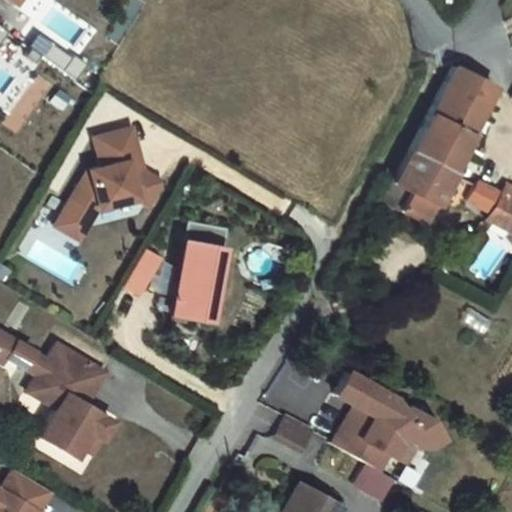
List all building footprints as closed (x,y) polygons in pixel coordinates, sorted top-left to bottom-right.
[(429,93),(385,167),(424,190),(468,116),(445,102),(429,93)] [(487,127),(511,141),(511,101),(505,97),(487,127)] [(61,212),(44,242),(69,255),(79,236),(117,225),(129,231),(141,208),(123,197),(122,195),(109,199),(106,188),(119,184),(110,155),(74,166),(82,194),(68,198),(72,209),(61,212)] [(385,167),(367,198),(363,196),(352,217),(395,242),(424,190),(385,167)] [(119,184),(106,188),(109,199),(122,195),(119,184)] [(511,242),(511,236),(472,213),(475,207),(449,192),(443,201),(435,215),(460,230),(453,241),(497,268),(511,242)] [(72,209),(68,198),(61,212),(72,209)] [(475,207),(472,213),(511,236),(511,217),(479,198),(475,207)] [(44,242),(37,255),(62,268),(69,255),(44,242)] [(205,249),(166,244),(154,338),(181,342),(186,304),(198,306),(201,279),(189,278),(190,268),(203,269),(205,249)] [(129,275),(122,288),(137,296),(144,283),(129,275)] [(122,288),(109,313),(124,321),(137,296),(122,288)] [(198,306),(186,304),(181,342),(193,344),(198,306)] [(0,370),(0,391),(15,399),(23,383),(0,370)] [(95,401),(47,374),(38,391),(29,407),(20,423),(49,439),(33,468),(69,488),(75,477),(83,461),(94,467),(104,450),(77,435),(95,401)] [(29,407),(38,391),(23,383),(15,399),(29,407)] [(329,398),(317,420),(343,435),(338,444),(332,440),(314,470),(362,498),(370,483),(373,484),(381,469),(390,463),(397,473),(413,473),(426,464),(413,446),(391,433),(386,437),(378,427),(329,398)] [(249,425),(268,434),(277,414),(257,405),(249,425)] [(269,439),(299,449),(308,423),(278,413),(269,439)] [(294,456),(266,440),(254,463),(282,479),(294,456)] [(94,467),(83,461),(75,477),(86,483),(94,467)] [(27,511),(0,496),(0,511),(27,511)]
